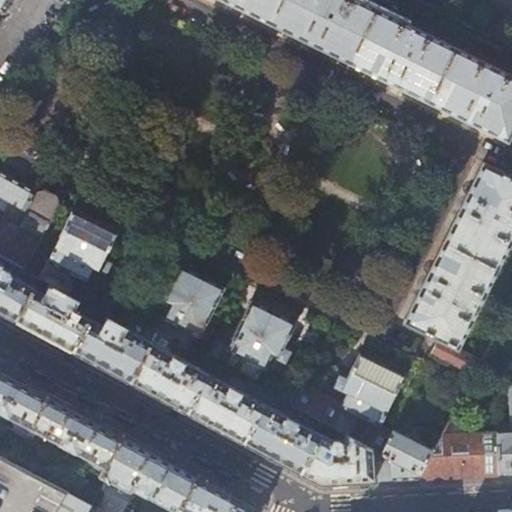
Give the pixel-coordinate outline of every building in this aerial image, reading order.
[(511,72),(364,0),(225,0),(236,5),(304,39),(385,79),(468,120),(510,141),(511,136),(511,72)] [(406,321),(439,337),(460,348),(511,240),(511,174),(484,161),(461,208),(421,290),(406,321)] [(0,194),(49,222),(61,200),(59,193),(47,187),(39,190),(38,192),(6,175),(0,171),(0,194)] [(42,236),(49,222),(0,194),(0,208),(5,211),(0,221),(0,253),(20,264),(25,267),(42,236)] [(42,236),(25,267),(24,269),(38,277),(44,280),(53,263),(87,280),(94,266),(101,269),(119,234),(73,212),(57,244),(42,236)] [(0,310),(16,319),(34,285),(38,277),(24,269),(25,267),(20,264),(14,274),(11,273),(10,269),(0,263),(0,310)] [(164,318),(202,336),(226,287),(181,265),(164,301),(170,304),(164,318)] [(45,291),(34,285),(16,319),(54,340),(73,350),(96,309),(49,283),(45,291)] [(229,350),(266,369),(273,354),(280,358),(297,322),(254,300),(229,350)] [(100,311),(96,309),(73,350),(96,362),(131,381),(152,339),(141,333),(146,324),(133,317),(128,327),(107,315),(103,323),(97,320),(100,311)] [(157,330),(152,339),(131,381),(143,387),(166,400),(187,411),(214,361),(193,350),(188,361),(170,352),(176,341),(157,330)] [(483,359),(460,348),(439,337),(431,351),(475,373),(481,361),(483,359)] [(306,412),(325,423),(337,429),(346,434),(384,455),(392,439),(358,422),(359,419),(370,424),(372,422),(380,426),(405,375),(361,353),(342,390),(349,393),(342,406),(305,388),(296,406),(306,412)] [(232,371),(214,361),(187,411),(224,431),(244,441),(270,392),(249,381),(244,391),(226,382),(232,371)] [(497,370),(481,361),(475,373),(492,377),(497,370)] [(14,375),(0,367),(0,408),(20,419),(14,429),(25,435),(48,393),(14,375)] [(496,430),(497,474),(511,472),(511,382),(509,382),(509,412),(504,412),(504,419),(509,419),(509,430),(496,430)] [(288,402),(270,392),(244,441),(279,460),(301,472),(325,423),(306,412),(300,422),(282,412),(288,402)] [(80,410),(48,393),(25,435),(41,444),(46,435),(89,459),(85,466),(100,475),(123,433),(80,410)] [(497,474),(496,430),(477,430),(476,409),(454,410),(433,448),(417,477),(451,476),(490,474),(497,474)] [(332,438),(337,429),(325,423),(301,472),(322,482),(330,482),(393,479),(393,460),(384,455),(346,434),(341,441),(332,438)] [(396,430),(392,439),(384,455),(393,460),(393,479),(400,478),(417,477),(433,448),(396,430)] [(178,462),(123,433),(100,475),(107,478),(106,479),(128,491),(130,487),(136,489),(178,511),(198,473),(178,462)] [(0,511),(89,511),(93,505),(0,455),(0,511)] [(220,485),(198,473),(178,511),(177,511),(254,511),(251,502),(220,485)] [(124,511),(136,489),(130,487),(128,491),(106,479),(93,505),(89,511),(124,511)]
